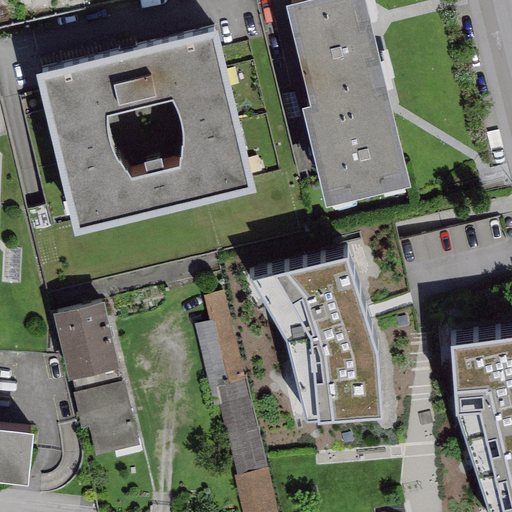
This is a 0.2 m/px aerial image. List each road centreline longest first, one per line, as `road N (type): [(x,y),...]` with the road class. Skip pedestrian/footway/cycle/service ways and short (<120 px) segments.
road 1 (unknown): [(0,58),(209,0)]
road 2 (unknown): [(0,374),(31,389),(44,409),(77,511)]
